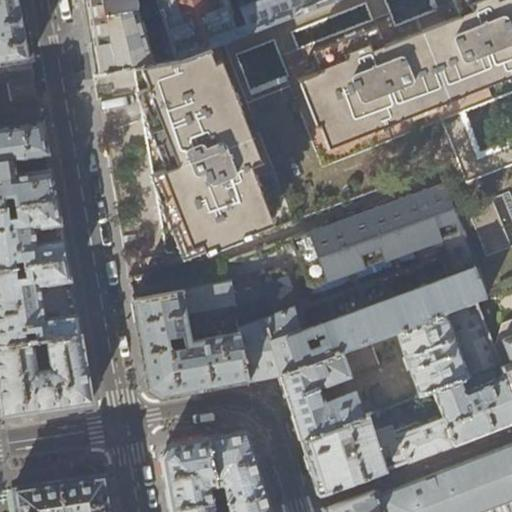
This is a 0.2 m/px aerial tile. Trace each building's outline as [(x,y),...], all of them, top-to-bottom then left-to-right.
[(24,24),(19,0),(0,0),(0,62),(30,58),(24,24)] [(78,0),(86,38),(92,74),(133,66),(180,57),(169,23),(142,32),(134,4),(133,0),(78,0)] [(169,251),(202,246),(205,255),(207,254),(222,243),(250,239),(249,235),(437,167),(441,181),(440,182),(484,298),(511,287),(511,0),(329,0),(180,57),(133,66),(136,84),(138,96),(140,107),(164,252),(169,251)] [(225,22),(218,0),(161,0),(169,23),(180,57),(329,0),(258,0),(237,8),(241,15),(225,22)] [(0,208),(55,200),(49,169),(15,174),(12,159),(47,154),(43,135),(40,117),(0,123),(0,208)] [(475,301),(484,298),(440,182),(289,237),(320,323),(299,331),(272,243),(228,259),(172,269),(140,275),(142,287),(144,297),(229,282),(235,320),(237,332),(247,380),(259,378),(280,374),(366,342),(395,331),(475,301)] [(60,227),(55,200),(0,208),(0,269),(65,260),(60,228),(60,227)] [(72,297),(65,260),(0,269),(0,344),(79,334),(72,297)] [(225,323),(235,320),(229,282),(144,297),(132,299),(132,300),(140,346),(148,388),(160,396),(201,389),(247,380),(237,332),(191,340),(186,314),(194,312),(195,319),(223,314),(225,323)] [(475,301),(395,331),(416,396),(432,390),(490,368),(499,364),(492,344),(475,301)] [(511,317),(496,324),(492,344),(499,364),(504,376),(511,394),(511,393),(511,317)] [(44,408),(91,401),(90,400),(85,368),(79,334),(0,344),(0,404),(1,415),(44,408)] [(366,342),(280,374),(290,409),(300,440),(361,417),(353,392),(322,403),(317,387),(374,365),(366,342)] [(511,396),(511,394),(504,376),(494,379),(490,368),(432,390),(442,417),(419,427),(417,423),(393,431),(392,426),(372,432),(367,414),(361,417),(300,440),(309,467),(318,496),(384,470),(379,454),(392,450),(396,465),(511,420),(511,396)] [(205,438),(219,505),(225,503),(227,511),(270,511),(260,478),(245,431),(205,438)] [(213,511),(212,506),(219,505),(205,438),(169,445),(161,458),(165,484),(170,511),(213,511)] [(380,511),(483,511),(511,501),(511,443),(375,495),(380,511)] [(110,511),(111,511),(104,474),(60,481),(12,488),(15,511),(110,511)] [(378,511),(380,511),(375,495),(372,490),(323,509),(323,511),(378,511)] [(511,511),(511,501),(483,511),(511,511)]
